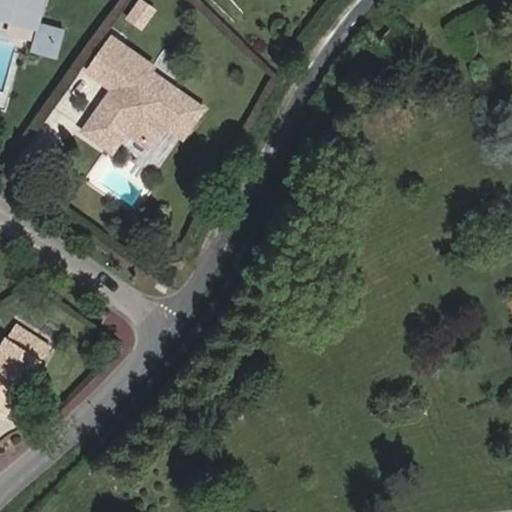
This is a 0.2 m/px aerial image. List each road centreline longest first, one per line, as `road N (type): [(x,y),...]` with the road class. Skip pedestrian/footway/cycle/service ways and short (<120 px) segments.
road 1 (residential): [(369,0),(347,23),(181,316)]
road 2 (residential): [(0,508),(181,316)]
road 3 (residential): [(0,196),(181,316)]
